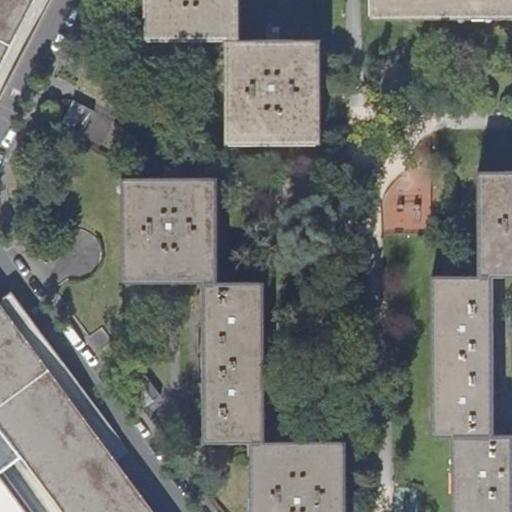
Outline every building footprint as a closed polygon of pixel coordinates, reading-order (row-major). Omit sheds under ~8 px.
[(0,0),(0,101),(52,0),(0,0)] [(225,41),(241,41),(240,0),(145,0),(145,41),(225,41)] [(511,0),(371,0),(371,20),(511,18),(511,0)] [(321,41),(241,41),(225,41),(225,145),(321,144),(321,41)] [(511,172),(478,173),(479,276),(494,276),(511,275),(511,172)] [(203,283),(219,283),(217,179),(123,179),(124,283),(203,283)] [(453,436),(495,437),(494,276),(479,276),(432,277),(433,436),(453,436)] [(250,443),(265,443),(265,283),(219,283),(203,283),(205,443),(250,443)] [(1,303),(0,301),(0,424),(64,511),(155,511),(119,463),(131,454),(13,294),(1,303)] [(103,349),(103,352),(106,352),(106,357),(109,364),(117,370),(122,371),(123,368),(130,367),(136,364),(141,359),(144,353),(140,353),(140,343),(135,336),(131,332),(124,330),(124,333),(117,334),(111,336),(105,341),(103,349)] [(0,511),(19,511),(0,485),(0,459),(13,450),(0,431),(0,511)] [(511,511),(511,436),(495,437),(453,436),(453,511),(511,511)] [(346,511),(346,443),(265,443),(250,443),(251,511),(346,511)]
